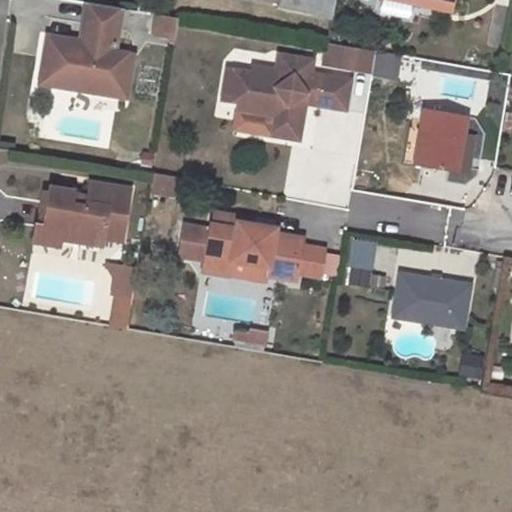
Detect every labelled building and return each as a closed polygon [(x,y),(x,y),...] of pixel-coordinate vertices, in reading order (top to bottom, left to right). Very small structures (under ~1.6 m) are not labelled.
[(268,0),(278,2),(277,6),(330,17),(333,0),(268,0)] [(377,0),(377,3),(412,11),(413,4),(393,0),(377,0)] [(453,0),(393,0),(413,4),(452,13),(453,0)] [(118,7),(83,1),(80,22),(114,27),(118,7)] [(170,39),(174,17),(153,14),(150,35),(170,39)] [(49,74),(57,86),(122,97),(129,54),(110,51),(114,27),(80,22),(76,41),(75,49),(68,48),(69,40),(43,35),(40,56),(47,57),(51,63),(49,74)] [(75,49),(76,41),(69,40),(68,48),(75,49)] [(401,56),(375,51),(372,68),(398,73),(401,56)] [(47,57),(40,56),(35,82),(57,86),(49,74),(51,63),(47,57)] [(304,103),(343,110),(348,82),(308,75),(310,61),(277,56),(274,72),(251,68),(250,74),(225,70),(221,100),(238,104),(236,114),(252,117),(258,113),(271,114),(281,127),(279,138),(297,140),(300,123),(291,109),(301,103),(304,103)] [(291,109),(300,123),(304,103),(301,103),(291,109)] [(423,110),(413,165),(455,172),(465,118),(423,110)] [(271,119),(268,136),(279,138),(281,127),(271,114),(258,113),(252,117),(271,119)] [(147,194),(176,199),(179,180),(150,175),(147,194)] [(87,199),(49,192),(43,227),(60,230),(58,239),(100,245),(102,238),(120,242),(128,191),(89,184),(87,199)] [(209,225),(234,229),(235,223),(240,224),(241,217),(212,212),(209,225)] [(245,264),(267,269),(265,275),(295,280),(296,273),(300,245),(302,238),(273,233),(274,229),(240,224),(235,223),(234,229),(209,225),(201,271),(227,276),(228,273),(230,262),(245,264)] [(33,241),(99,252),(100,245),(58,239),(60,230),(43,227),(36,226),(33,241)] [(318,276),(323,250),(300,245),(296,273),(318,276)] [(243,276),(245,264),(230,262),(228,273),(243,276)] [(108,263),(106,326),(126,327),(128,263),(108,263)] [(447,315),(463,318),(469,285),(399,274),(392,317),(446,326),(447,315)] [(446,326),(462,328),(463,318),(447,315),(446,326)]
